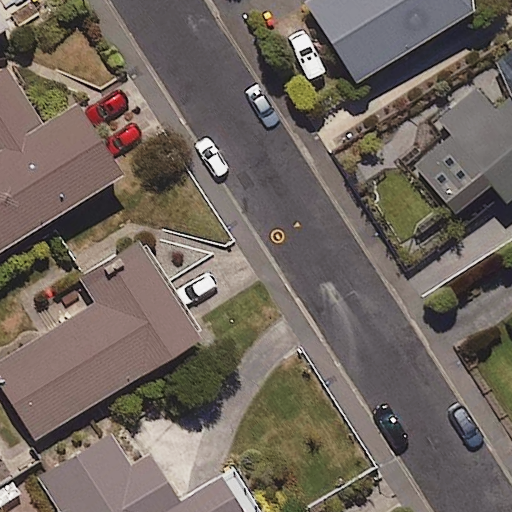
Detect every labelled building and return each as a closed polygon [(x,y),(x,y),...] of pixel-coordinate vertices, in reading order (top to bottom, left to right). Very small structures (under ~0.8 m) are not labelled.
[(304,0),(346,69),(462,0),(304,0)] [(511,40),(509,43),(511,46),(511,85),(453,135),(506,198),(511,192),(511,40)] [(35,112),(1,60),(0,60),(0,236),(114,161),(68,91),(35,112)] [(194,322),(130,228),(73,267),(90,292),(0,353),(0,383),(33,432),(194,322)] [(124,453),(105,423),(36,468),(63,511),(244,511),(213,464),(173,490),(142,442),(124,453)]
